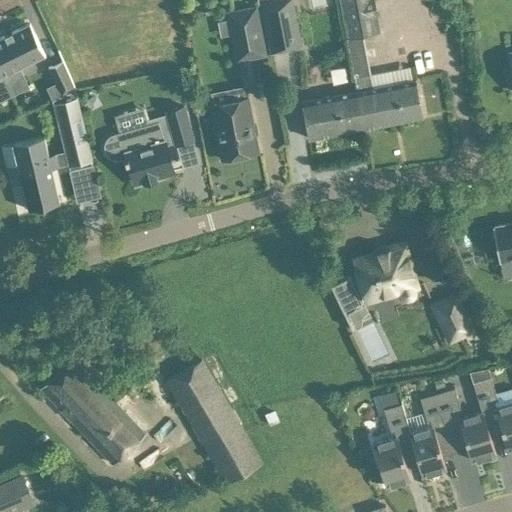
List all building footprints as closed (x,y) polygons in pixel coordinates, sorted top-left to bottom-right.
[(293,0),(274,0),(260,3),(270,54),(303,48),(296,12),(293,0)] [(374,0),(340,0),(348,38),(349,38),(363,35),(367,34),(379,32),(376,15),(377,14),(374,0)] [(266,56),(257,6),(226,12),(236,62),(266,56)] [(0,70),(11,94),(12,94),(5,80),(22,72),(20,68),(46,55),(30,23),(0,37),(0,70)] [(57,80),(63,94),(76,88),(62,59),(46,67),(53,82),(57,80)] [(11,94),(0,70),(0,82),(4,80),(11,95),(11,94)] [(373,87),(371,74),(354,77),(356,90),(301,100),(305,118),(309,138),(366,127),(423,116),(419,96),(416,79),(393,83),(373,87)] [(68,166),(93,160),(76,89),(75,89),(77,97),(53,102),(65,151),(49,155),(44,135),(12,143),(28,209),(30,209),(27,199),(56,192),(58,202),(60,201),(52,168),(68,164),(68,166)] [(241,155),(258,152),(247,97),(212,104),(216,127),(219,140),(222,159),(229,158),(231,159),(239,157),(241,155)] [(176,144),(193,139),(184,105),(167,110),(169,118),(110,135),(108,136),(105,138),(104,141),(103,144),(103,147),(103,150),(104,153),(106,156),(109,158),(112,159),(115,159),(118,159),(125,157),(126,162),(129,161),(131,170),(132,170),(135,182),(144,180),(144,182),(157,179),(156,176),(165,174),(163,166),(171,164),(170,159),(171,159),(168,150),(166,145),(176,142),(176,144)] [(511,222),(493,226),(499,261),(511,258),(511,222)] [(416,285),(404,241),(386,246),(376,249),(375,249),(376,252),(355,258),(360,277),(352,279),(350,276),(331,285),(343,310),(362,300),(361,297),(365,296),(366,299),(368,299),(367,296),(396,288),(397,290),(399,290),(400,294),(403,297),(407,299),(412,298),(415,294),(415,290),(414,285),(416,285)] [(450,340),(473,329),(456,293),(433,304),(450,340)] [(113,464),(146,433),(72,356),(41,386),(113,464)] [(227,483),(246,472),(263,462),(202,359),(166,380),(227,483)] [(498,399),(491,376),(488,368),(470,371),(473,381),(482,411),(483,411),(492,441),(504,437),(506,445),(507,447),(507,449),(510,448),(511,447),(511,402),(496,407),(495,400),(498,399)] [(437,391),(446,389),(443,380),(435,382),(437,391)] [(495,453),(492,441),(483,411),(482,411),(460,417),(458,411),(462,410),(455,387),(437,392),(455,452),(468,448),(470,456),(471,459),(480,457),(495,453)] [(402,403),(399,403),(395,390),(380,395),(384,408),(391,431),(394,430),(396,436),(373,443),(386,485),(401,480),(407,479),(410,478),(409,477),(409,474),(406,466),(418,462),(409,432),(410,432),(402,403)] [(455,452),(437,392),(420,397),(427,420),(430,419),(432,426),(410,432),(409,432),(418,462),(421,474),(437,470),(446,467),(445,464),(442,455),(455,452)] [(0,511),(21,511),(20,510),(34,504),(22,476),(0,485),(0,511)]
